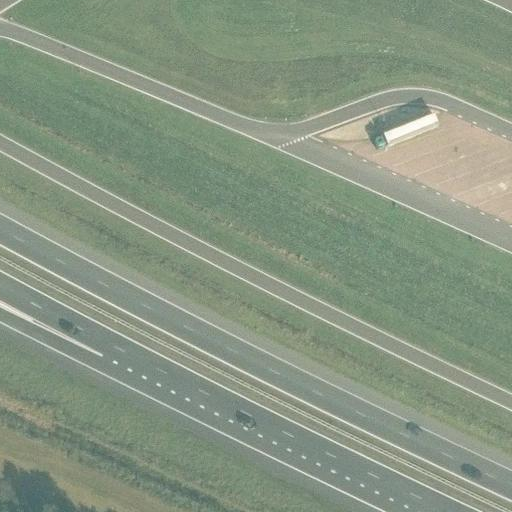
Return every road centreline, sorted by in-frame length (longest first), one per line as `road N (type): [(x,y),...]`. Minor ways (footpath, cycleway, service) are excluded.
road 1 (motorway): [(511,487),(0,234)]
road 2 (motorway): [(171,380),(432,511)]
road 3 (motorway): [(0,287),(171,380)]
road 4 (motorway): [(0,316),(94,365),(171,380)]
